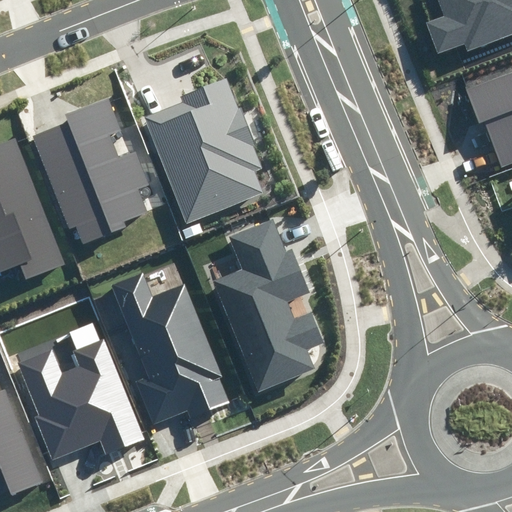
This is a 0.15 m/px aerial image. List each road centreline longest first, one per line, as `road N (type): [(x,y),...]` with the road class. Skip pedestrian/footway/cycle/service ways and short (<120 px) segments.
road 1 (tertiary): [(406,248),(310,0)]
road 2 (tertiary): [(287,491),(405,417)]
road 3 (tertiary): [(422,459),(287,491)]
road 4 (residential): [(123,0),(0,47)]
